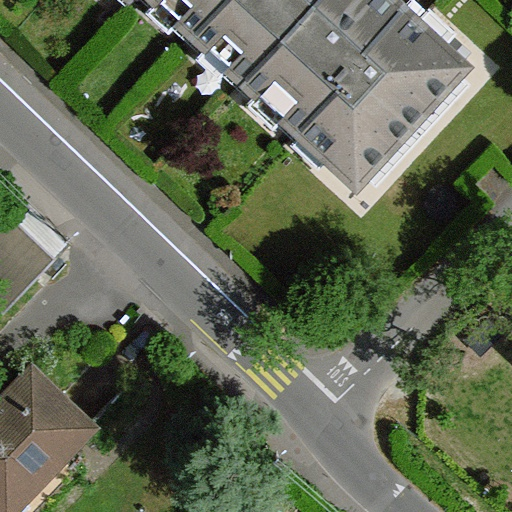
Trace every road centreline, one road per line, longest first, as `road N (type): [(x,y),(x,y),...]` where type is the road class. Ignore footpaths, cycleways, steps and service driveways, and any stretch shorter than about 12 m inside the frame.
road 1 (residential): [(320,416),(0,112)]
road 2 (residential): [(320,416),(511,225)]
road 3 (unknown): [(123,229),(0,355)]
road 4 (residential): [(421,511),(320,416)]
